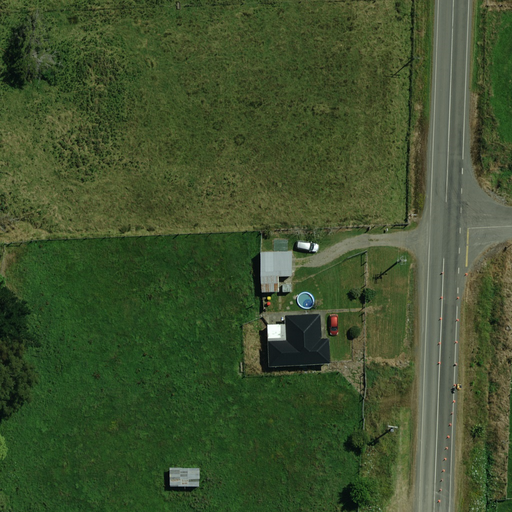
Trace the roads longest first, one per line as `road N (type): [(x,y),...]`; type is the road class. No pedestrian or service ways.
road 1 (tertiary): [(444,229),(434,511)]
road 2 (tertiary): [(453,0),(444,229)]
